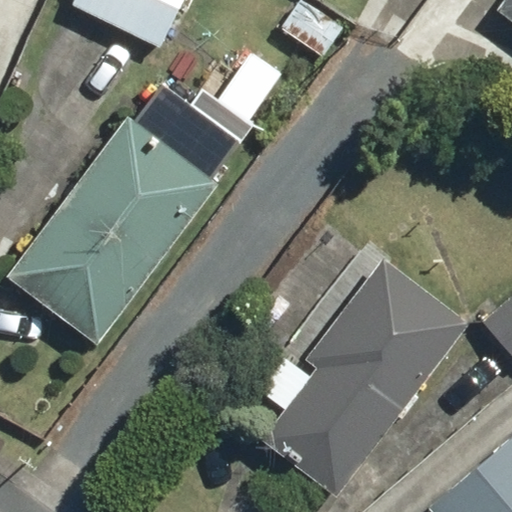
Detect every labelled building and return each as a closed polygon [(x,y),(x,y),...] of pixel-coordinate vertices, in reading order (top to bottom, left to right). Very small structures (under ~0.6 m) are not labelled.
[(71,0),(69,5),(159,48),(182,0),(71,0)] [(511,0),(502,0),(495,9),(511,22),(511,0)] [(4,280),(95,347),(216,185),(208,179),(236,142),(157,83),(130,120),(126,118),(4,280)] [(258,441),(332,497),(464,324),(379,260),(303,360),(314,368),(258,441)] [(511,292),(480,321),(511,357),(511,292)] [(511,511),(511,433),(424,509),(426,511),(511,511)]
